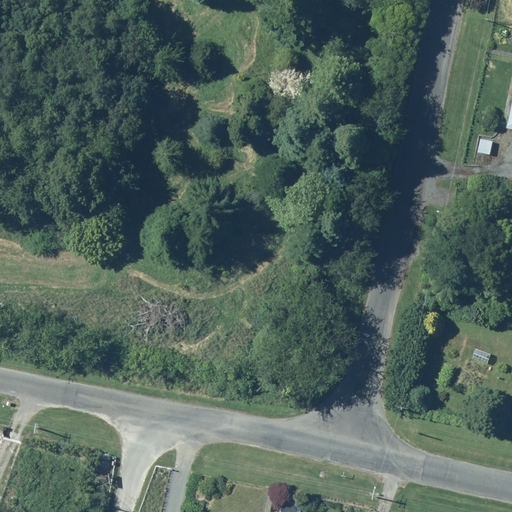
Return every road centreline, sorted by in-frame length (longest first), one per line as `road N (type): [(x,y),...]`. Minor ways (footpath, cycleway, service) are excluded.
road 1 (residential): [(347,452),(448,0)]
road 2 (unclassified): [(0,381),(347,452)]
road 3 (unclassified): [(347,452),(511,486)]
